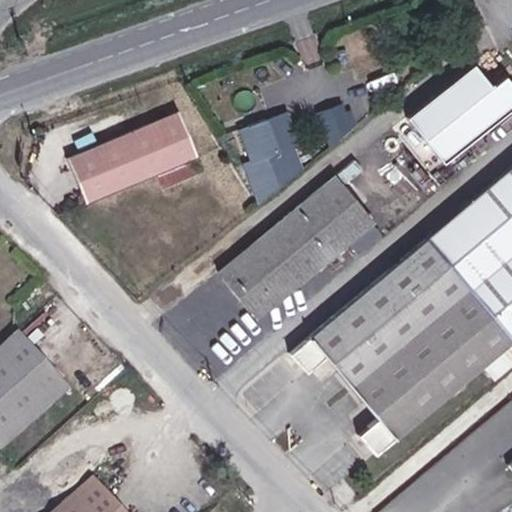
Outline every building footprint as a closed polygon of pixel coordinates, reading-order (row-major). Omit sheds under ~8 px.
[(439,162),(511,103),(511,86),(503,75),(489,86),(472,63),(403,116),(439,162)] [(318,112),(331,142),(348,129),(341,110),(338,104),(318,112)] [(349,107),(341,110),(348,129),(355,123),(349,107)] [(284,109),(237,128),(247,153),(249,152),(252,158),(244,161),(259,200),(300,168),(290,144),(297,141),(284,109)] [(191,160),(198,157),(180,111),(67,155),(86,202),(156,174),(190,161),(191,160)] [(204,171),(198,157),(191,160),(197,173),(204,171)] [(196,174),(190,161),(156,174),(162,187),(196,174)] [(357,433),(373,452),(481,363),(506,342),(511,336),(511,166),(470,201),(495,231),(451,267),(426,237),(290,352),(306,371),(325,355),(377,417),(357,433)] [(371,221),(334,175),(219,269),(257,315),(371,221)] [(426,237),(451,267),(495,231),(470,201),(426,237)] [(0,444),(64,387),(14,331),(0,343),(0,444)] [(481,363),(494,378),(511,363),(511,348),(506,342),(481,363)] [(208,486),(223,471),(208,457),(194,472),(208,486)] [(122,511),(91,477),(50,511),(122,511)]
